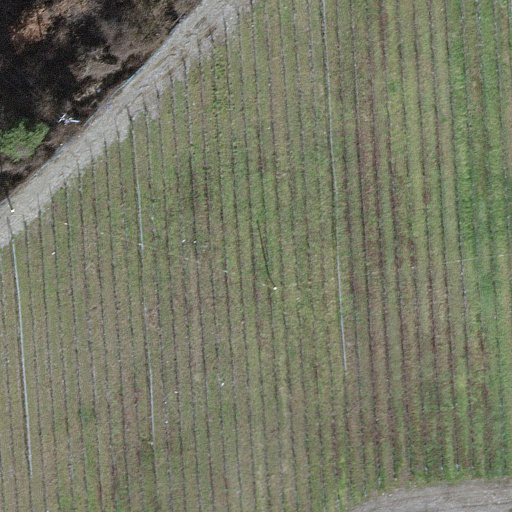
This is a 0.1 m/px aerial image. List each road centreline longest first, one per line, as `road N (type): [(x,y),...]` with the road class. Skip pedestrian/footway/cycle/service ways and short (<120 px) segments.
road 1 (track): [(0,221),(211,0)]
road 2 (track): [(380,511),(511,496)]
